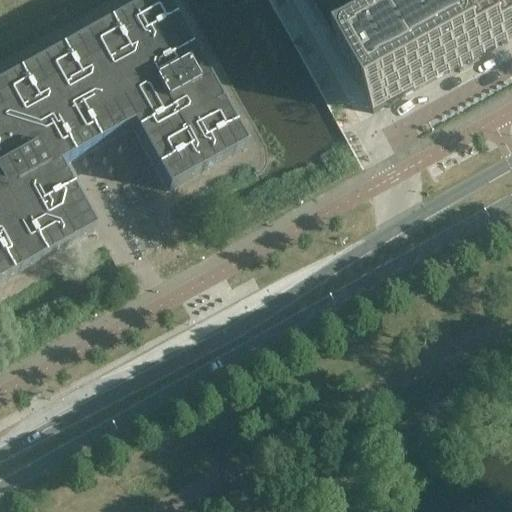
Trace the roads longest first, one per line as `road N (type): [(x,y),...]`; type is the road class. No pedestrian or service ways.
road 1 (secondary): [(0,489),(511,203)]
road 2 (secondary): [(392,232),(250,322),(0,455)]
road 3 (residential): [(511,67),(406,128),(392,232)]
road 4 (secondary): [(511,164),(392,232)]
